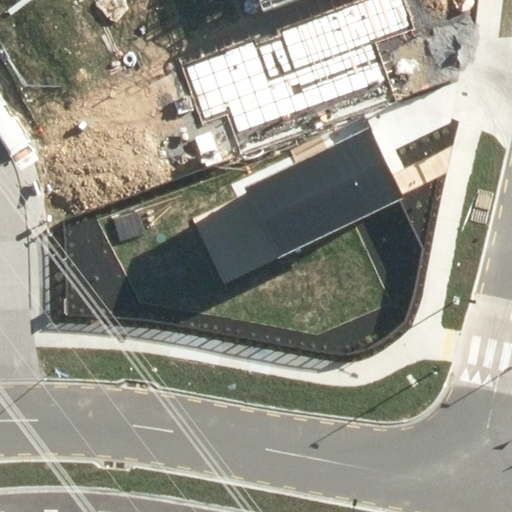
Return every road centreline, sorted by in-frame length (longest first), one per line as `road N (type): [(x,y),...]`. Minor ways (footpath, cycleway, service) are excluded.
road 1 (tertiary): [(14,410),(290,446),(471,486)]
road 2 (residential): [(14,410),(7,176),(0,163)]
road 3 (residential): [(471,486),(511,312)]
